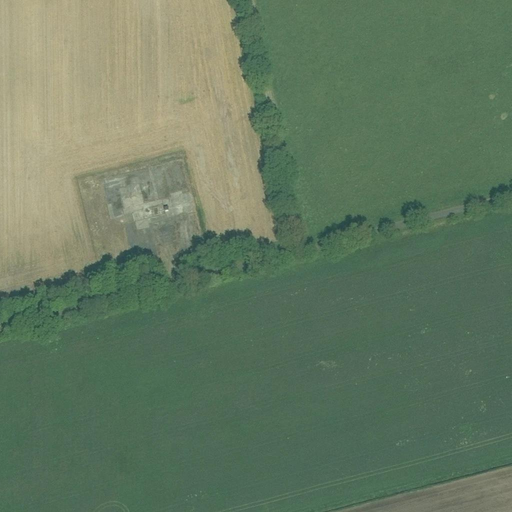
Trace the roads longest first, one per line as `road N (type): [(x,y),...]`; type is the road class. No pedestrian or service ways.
road 1 (unclassified): [(0,329),(511,198)]
road 2 (track): [(247,0),(296,253)]
